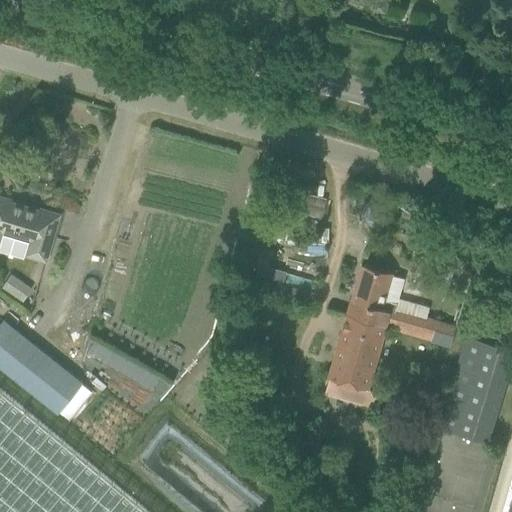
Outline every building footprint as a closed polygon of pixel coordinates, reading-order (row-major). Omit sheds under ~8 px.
[(0,197),(0,247),(26,255),(45,261),(59,215),(40,209),(39,211),(10,202),(11,201),(0,197)] [(467,262),(459,276),(468,281),(474,266),(467,262)] [(362,264),(324,395),(363,406),(379,410),(385,389),(368,385),(385,328),(431,341),(449,346),(454,329),(436,324),(425,321),(428,311),(416,308),(385,299),(392,273),(362,264)] [(256,267),(250,288),(278,296),(284,275),(256,267)] [(31,289),(11,275),(2,287),(22,302),(31,289)] [(75,377),(68,372),(4,321),(0,325),(0,370),(56,416),(83,383),(75,377)] [(122,355),(92,342),(86,355),(116,368),(122,355)] [(483,450),(510,362),(467,348),(439,436),(483,450)] [(171,397),(160,370),(130,382),(141,409),(171,397)] [(511,511),(511,503),(509,511),(154,511),(0,384),(0,511),(511,511)]
